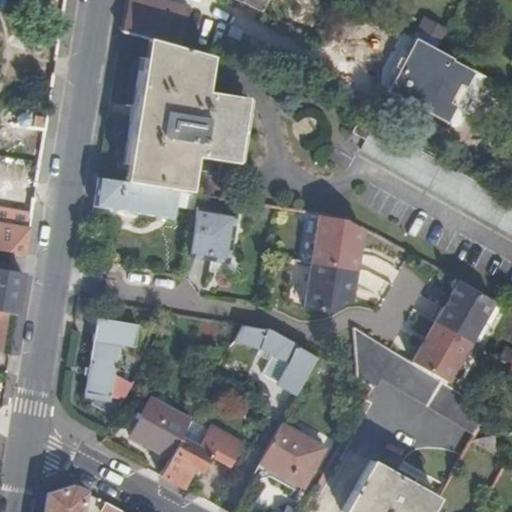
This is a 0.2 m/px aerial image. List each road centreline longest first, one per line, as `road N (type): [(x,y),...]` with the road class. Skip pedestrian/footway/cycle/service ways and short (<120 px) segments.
road 1 (residential): [(96,0),(25,433)]
road 2 (residential): [(165,511),(25,433)]
